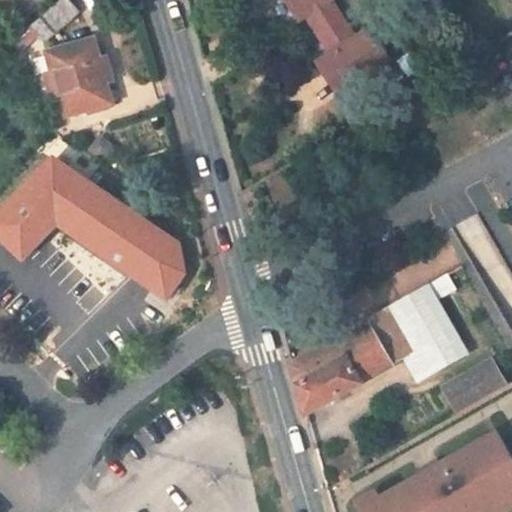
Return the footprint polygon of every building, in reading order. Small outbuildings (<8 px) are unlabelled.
[(80,13),(69,0),(62,0),(31,27),(45,43),(80,13)] [(318,63),(339,95),(389,61),(368,30),(355,39),(330,1),(331,0),(284,0),(299,22),(309,15),(314,23),(311,25),(331,54),(318,63)] [(105,59),(100,61),(94,41),(48,54),(54,74),(46,76),(53,99),(60,97),(66,117),(112,104),(106,84),(112,82),(105,59)] [(114,288),(122,290),(101,219),(47,234),(58,274),(29,305),(69,344),(107,305),(102,301),(114,288)] [(102,301),(107,305),(122,290),(114,288),(102,301)] [(461,354),(423,288),(388,307),(415,353),(406,358),(418,378),(461,354)] [(388,307),(291,363),(305,415),(406,358),(415,353),(388,307)] [(478,369),(492,394),(506,386),(492,361),(478,369)] [(444,389),(458,414),(492,394),(478,369),(444,389)] [(364,509),(365,511),(486,511),(498,506),(506,501),(511,497),(511,460),(497,434),(380,500),(365,508),(364,509)] [(360,500),(365,508),(380,500),(375,492),(360,500)]
